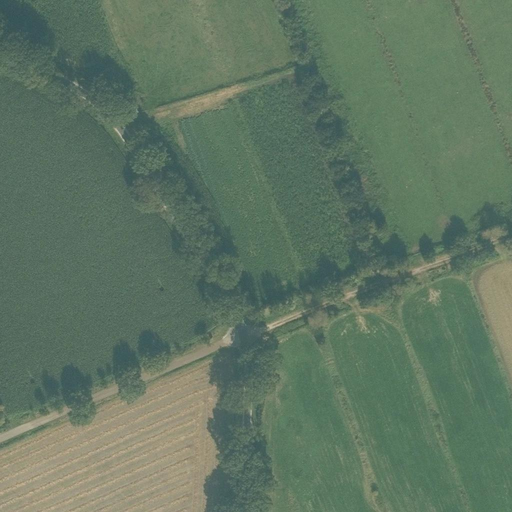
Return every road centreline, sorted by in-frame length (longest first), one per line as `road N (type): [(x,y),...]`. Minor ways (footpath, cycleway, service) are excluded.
road 1 (unclassified): [(242,336),(101,108),(0,47)]
road 2 (track): [(511,240),(264,336),(242,336)]
road 3 (unclassified): [(0,439),(242,336)]
road 4 (unclassified): [(237,511),(249,362),(242,336)]
